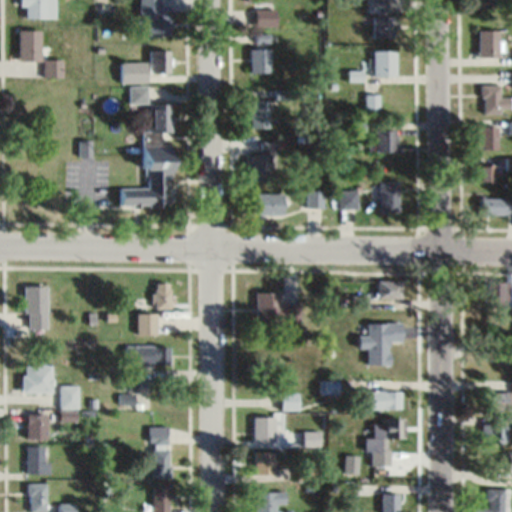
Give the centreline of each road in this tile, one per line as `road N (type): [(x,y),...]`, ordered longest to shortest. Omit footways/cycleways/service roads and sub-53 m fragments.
road 1 (residential): [(209,0),(212,511)]
road 2 (residential): [(442,257),(0,252)]
road 3 (tertiary): [(438,0),(442,257)]
road 4 (tertiary): [(442,257),(443,511)]
